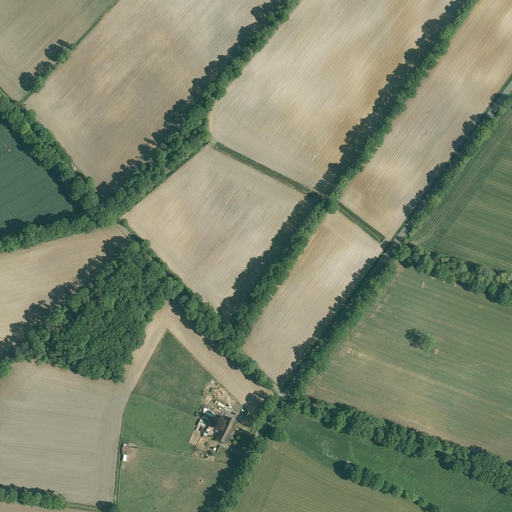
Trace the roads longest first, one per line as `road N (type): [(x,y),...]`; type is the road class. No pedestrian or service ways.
road 1 (residential): [(0,98),(282,399)]
road 2 (secondary): [(282,399),(511,82)]
road 3 (residential): [(282,399),(511,481)]
road 4 (secondary): [(218,511),(282,399)]
